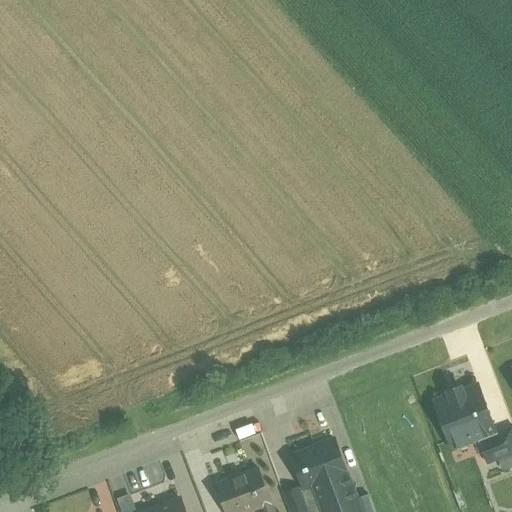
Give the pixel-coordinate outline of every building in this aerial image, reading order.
[(478,386),(463,392),(462,391),(459,389),(451,392),(450,396),(450,397),(435,402),(454,451),(479,442),(497,435),(496,434),(478,386)] [(511,428),(496,434),(497,435),(479,442),(487,463),(500,459),(511,454),(511,428)] [(334,439),(314,446),(315,448),(293,457),(305,487),(305,489),(315,485),(347,473),(334,439)] [(511,454),(500,459),(504,469),(511,466),(511,454)] [(276,511),(261,470),(217,486),(226,511),(250,511),(264,507),(266,511),(276,511)] [(347,473),(315,485),(325,511),(359,511),(361,511),(357,501),(347,473)] [(305,487),(285,494),(291,511),(325,511),(315,485),(305,489),(305,487)] [(375,511),(370,496),(357,501),(361,511),(359,511),(375,511)] [(185,511),(180,499),(180,500),(158,509),(158,508),(146,511),(185,511)]
